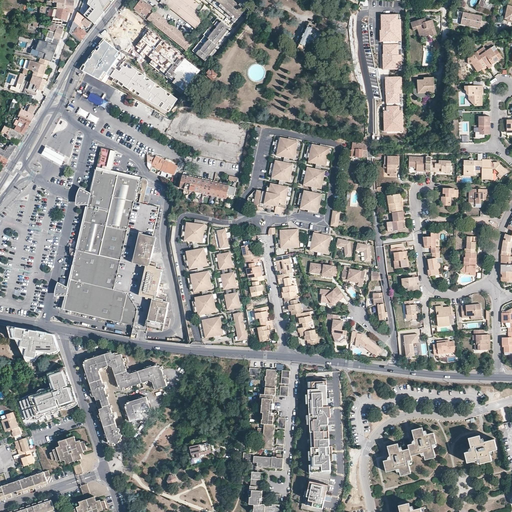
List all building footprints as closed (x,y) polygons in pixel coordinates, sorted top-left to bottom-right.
[(111,0),(90,0),(89,5),(92,7),(88,15),(95,20),(99,14),(111,0)] [(147,19),(165,33),(183,47),(186,50),(192,42),(169,23),(154,11),(152,13),(151,11),(153,8),(146,3),(145,4),(141,0),(134,9),(141,14),(141,13),(143,15),(142,16),(145,18),(149,13),(151,14),(147,19)] [(162,0),(161,1),(195,29),(204,18),(194,10),(199,4),(193,0),(162,0)] [(206,0),(235,22),(240,16),(221,0),(206,0)] [(221,0),(240,16),(243,12),(229,0),(221,0)] [(233,0),(229,0),(243,12),(245,10),(233,0)] [(40,10),(44,10),(43,13),(45,14),(45,15),(49,16),(50,12),(49,11),(49,9),(46,8),(46,6),(40,6),(40,10)] [(59,26),(61,20),(66,21),(69,9),(57,8),(53,25),(59,26)] [(84,25),(88,28),(92,22),(88,18),(78,10),(73,21),(76,23),(81,28),(84,25)] [(463,11),(460,24),(480,28),(483,16),(463,11)] [(399,15),(383,15),(382,41),(403,41),(403,21),(399,21),(399,15)] [(437,34),(433,19),(426,21),(425,17),(415,21),(417,26),(419,25),(423,36),(428,35),(432,33),(433,35),(437,34)] [(206,37),(219,20),(217,18),(202,37),(203,38),(192,51),(194,53),(206,37)] [(118,20),(112,28),(125,37),(130,29),(118,20)] [(216,45),(225,34),(230,28),(219,20),(206,37),(194,53),(205,61),(210,55),(217,46),(216,45)] [(64,27),(59,26),(53,25),(43,22),(41,22),(39,27),(47,30),(48,29),(52,30),(51,32),(49,32),(47,38),(53,40),(52,43),(58,45),(64,27)] [(314,25),(309,22),(306,29),(298,47),(304,50),(307,44),(309,44),(310,41),(313,41),(318,31),(328,36),(332,27),(320,22),(320,23),(318,22),(315,23),(314,25)] [(82,39),(83,40),(88,33),(78,25),(73,32),(82,39)] [(73,32),(71,35),(80,42),(82,39),(73,32)] [(150,32),(134,53),(185,92),(201,71),(150,32)] [(217,46),(210,55),(212,57),(228,36),(225,34),(216,45),(217,46)] [(107,82),(126,58),(103,41),(85,66),(107,82)] [(47,58),(53,60),(58,45),(52,43),(49,43),(46,51),(49,52),(47,58)] [(400,45),(383,45),(382,69),(403,69),(403,56),(400,56),(400,45)] [(491,48),(486,51),(484,53),(481,48),(477,51),(486,65),(488,68),(493,65),(492,64),(489,60),(491,59),(493,62),(498,59),(497,58),(501,55),(497,50),(494,52),(491,48)] [(477,71),(486,65),(477,51),(467,58),(468,63),(471,63),(477,71)] [(38,62),(31,60),(28,68),(34,71),(33,75),(42,78),(44,73),(48,60),(40,58),(38,62)] [(177,98),(124,62),(121,67),(123,68),(115,80),(166,114),(177,98)] [(208,76),(213,80),(217,75),(212,70),(208,76)] [(41,78),(35,77),(32,76),(30,82),(37,85),(36,88),(42,90),(46,80),(41,78)] [(403,132),(402,77),(386,77),(387,107),(383,107),(383,111),(380,111),(380,117),(384,116),(384,131),(387,131),(387,133),(403,132)] [(435,92),(434,77),(424,77),(424,79),(418,80),(418,88),(419,93),(430,92),(435,92)] [(466,94),(469,95),(469,106),(480,106),(482,103),(482,97),(480,95),(480,92),(482,92),(483,92),(483,86),(464,86),(464,89),(466,91),(466,94)] [(98,105),(102,99),(97,96),(92,93),(88,99),(93,103),(98,105)] [(80,108),(77,113),(86,118),(89,113),(80,108)] [(24,110),(22,116),(32,120),(35,115),(24,110)] [(87,120),(97,123),(99,118),(90,114),(87,120)] [(19,119),(14,129),(24,134),(32,121),(18,116),(17,118),(19,119)] [(479,116),(479,126),(479,134),(483,135),(490,135),(490,133),(490,117),(479,116)] [(20,140),(23,135),(11,129),(5,125),(3,129),(9,132),(8,135),(15,139),(16,138),(20,140)] [(295,156),(298,139),(280,135),(279,138),(278,144),(277,149),(277,153),(285,155),(295,156)] [(0,139),(0,148),(4,151),(6,146),(9,147),(10,145),(9,144),(0,139)] [(312,141),(311,144),(310,150),(309,156),(308,159),(318,161),(327,162),(330,144),(312,141)] [(9,147),(6,146),(4,151),(0,148),(0,154),(2,156),(1,160),(6,163),(17,146),(10,142),(9,144),(10,145),(9,147)] [(351,153),(351,156),(367,157),(367,147),(365,145),(363,144),(357,143),(352,143),(351,153)] [(156,263),(149,262),(150,256),(151,256),(154,246),(152,246),(154,236),(153,236),(153,234),(154,231),(159,210),(160,207),(145,203),(142,202),(146,186),(147,185),(148,185),(149,184),(150,182),(149,181),(148,179),(147,179),(146,178),(145,178),(143,179),(142,180),(112,173),(107,172),(108,169),(113,171),(118,151),(103,147),(98,169),(88,210),(79,246),(73,274),(64,308),(79,312),(85,313),(117,321),(125,323),(131,324),(134,325),(135,322),(142,324),(145,324),(148,325),(161,328),(162,325),(164,317),(165,318),(167,309),(166,309),(168,301),(165,301),(167,296),(160,294),(161,290),(157,289),(159,279),(158,279),(160,269),(154,268),(156,263)] [(59,164),(61,165),(65,158),(62,157),(58,154),(56,153),(51,151),(49,150),(46,148),(42,155),(45,157),(48,158),(52,160),(55,162),(59,164)] [(155,166),(154,167),(160,170),(165,160),(156,156),(154,158),(147,155),(147,162),(155,166)] [(384,156),(384,164),(388,164),(388,167),(387,173),(390,173),(397,173),(397,168),(397,165),(399,165),(399,157),(384,156)] [(409,157),(409,167),(417,167),(417,171),(426,171),(426,167),(431,168),(431,160),(431,157),(409,157)] [(281,178),(290,180),(294,161),(284,160),(276,158),(275,161),(274,167),(273,172),(273,176),(281,178)] [(482,178),(492,178),(492,167),(495,168),(500,171),(500,172),(504,175),(508,169),(498,162),(491,161),(491,159),(487,159),(487,163),(482,162),(482,169),(482,178)] [(167,172),(167,171),(177,176),(182,163),(179,163),(177,166),(165,160),(160,170),(167,172)] [(435,171),(435,168),(441,168),(441,171),(446,171),(446,173),(450,173),(451,160),(431,160),(431,168),(431,171),(435,171)] [(464,172),(474,172),(474,169),(482,169),(482,162),(482,160),(464,160),(464,172)] [(307,167),(306,173),(305,178),(304,182),(314,184),(322,186),(326,168),(317,166),(307,164),(307,167)] [(73,274),(79,246),(88,210),(98,169),(96,169),(90,192),(89,199),(88,201),(88,203),(87,204),(83,222),(75,254),(68,286),(67,288),(65,295),(62,308),(63,308),(64,308),(73,274)] [(108,169),(107,172),(112,173),(142,180),(142,178),(139,177),(113,171),(108,169)] [(182,175),(179,188),(211,195),(214,182),(182,175)] [(271,184),(270,190),(266,190),(257,188),(254,206),(264,208),(264,206),(276,207),(275,211),(282,212),(282,209),(286,210),(287,205),(280,204),(281,200),(282,201),(282,202),(286,202),(289,185),(280,183),(271,181),(271,184)] [(235,196),(237,188),(214,182),(211,195),(226,198),(226,197),(229,197),(229,195),(235,196)] [(89,191),(80,186),(80,187),(78,190),(77,193),(76,196),(76,200),(76,203),(76,204),(85,204),(87,204),(88,203),(88,201),(89,199),(90,192),(89,191)] [(445,204),(450,205),(450,196),(458,196),(458,189),(454,189),(454,188),(443,187),(443,195),(441,195),(441,201),(445,201),(445,204)] [(302,202),(301,206),(320,209),(323,191),(313,189),(305,188),(304,191),(303,197),(302,202)] [(478,192),(476,192),(476,190),(476,188),(469,188),(469,202),(476,202),(481,203),(482,199),(483,198),(483,192),(486,192),(488,192),(488,188),(478,188),(478,190),(478,192)] [(389,203),(391,202),(392,212),(403,210),(402,201),(400,201),(399,193),(388,194),(389,203)] [(340,210),(332,210),(330,225),(338,226),(340,210)] [(392,231),(404,229),(403,219),(405,219),(403,210),(392,212),(393,221),(391,221),(392,231)] [(183,241),(191,242),(202,243),(204,225),(185,223),(185,227),(184,233),(183,238),(183,241)] [(219,248),(228,247),(225,229),(216,231),(219,248)] [(290,231),(290,232),(285,233),(285,231),(278,232),(280,250),(287,249),(287,248),(292,247),(292,249),(299,248),(297,230),(290,231)] [(429,244),(429,242),(432,242),(432,246),(432,252),(433,252),(440,252),(440,248),(436,248),(436,246),(436,238),(440,238),(440,231),(431,232),(431,235),(423,235),(424,244),(429,244)] [(326,236),(326,237),(321,236),(321,235),(313,233),(312,237),(311,242),(310,248),(310,251),(318,253),(318,251),(323,252),(323,254),(328,254),(331,236),(326,236)] [(509,251),(510,241),(511,241),(511,233),(511,234),(505,233),(504,237),(506,237),(505,240),(503,240),(502,246),(501,251),(503,251),(503,254),(511,255),(511,251),(509,251)] [(477,248),(476,248),(476,241),(477,241),(478,235),(467,235),(467,248),(466,248),(465,252),(466,252),(477,252),(477,248)] [(342,247),(342,246),(344,247),(345,257),(352,256),(350,242),(347,241),(347,240),(337,238),(336,246),(342,247)] [(361,251),(363,251),(365,261),(371,260),(369,247),(369,245),(367,245),(367,244),(356,241),(355,250),(361,251)] [(242,246),(243,252),(241,252),(242,261),(247,260),(259,258),(258,253),(254,254),(252,244),(242,246)] [(391,252),(394,251),(395,260),(396,260),(397,264),(401,263),(401,266),(408,266),(407,257),(406,257),(406,254),(408,254),(407,250),(404,250),(404,246),(391,248),(391,252)] [(207,266),(204,249),(193,250),(185,252),(186,256),(187,261),(188,267),(189,270),(197,268),(207,266)] [(218,270),(232,267),(229,252),(215,255),(218,270)] [(439,274),(438,268),(437,263),(436,257),(440,257),(440,252),(433,252),(433,257),(428,257),(429,264),(430,269),(428,269),(428,271),(429,273),(429,276),(433,275),(439,274)] [(476,265),(475,265),(475,262),(476,262),(477,252),(466,252),(466,256),(464,256),(464,266),(461,269),(465,272),(467,271),(470,271),(470,274),(476,274),(476,265)] [(511,263),(509,263),(509,259),(511,259),(511,255),(503,254),(501,254),(501,264),(501,272),(501,279),(502,280),(511,279),(511,263)] [(259,258),(247,260),(248,268),(245,268),(247,279),(249,278),(259,276),(257,266),(256,266),(255,263),(259,262),(259,258)] [(278,266),(278,271),(280,271),(281,276),(277,276),(277,281),(289,279),(288,271),(291,270),(289,260),(275,263),(276,267),(278,266)] [(322,275),(323,273),(325,274),(325,275),(332,276),(337,276),(338,267),(313,264),(312,273),(322,275)] [(348,278),(348,281),(358,282),(358,284),(363,285),(365,271),(350,269),(350,270),(344,270),(343,277),(348,278)] [(380,272),(372,270),(372,280),(381,280),(380,272)] [(193,292),(201,291),(211,289),(208,272),(198,273),(190,275),(190,278),(191,284),(192,289),(193,292)] [(222,290),(235,287),(232,272),(219,274),(222,290)] [(403,277),(404,285),(408,285),(408,290),(420,288),(418,275),(403,277)] [(259,276),(249,278),(251,286),(248,287),(250,297),(261,295),(260,288),(261,287),(261,286),(260,285),(259,284),(259,281),(262,280),(262,276),(259,276)] [(283,288),(282,289),(284,299),(296,296),(294,286),(291,286),(289,279),(277,281),(278,285),(282,285),(283,288)] [(67,288),(68,286),(58,281),(57,284),(56,285),(55,288),(55,291),(55,295),(65,295),(67,288)] [(338,289),(334,293),(333,291),(320,290),(320,294),(321,294),(321,302),(326,303),(327,300),(330,301),(333,305),(337,302),(336,300),(339,298),(340,300),(344,297),(338,289)] [(236,292),(223,295),(226,309),(239,307),(236,292)] [(386,319),(386,317),(385,312),(383,298),(382,292),(373,293),(374,304),(378,304),(380,320),(386,319)] [(197,314),(205,313),(215,311),(212,294),(202,295),(194,297),(194,300),(195,306),(196,311),(197,314)] [(301,303),(299,303),(297,296),(296,296),(284,299),(285,302),(288,302),(289,306),(288,307),(288,308),(288,309),(290,309),(291,316),(294,315),(303,313),(301,303)] [(409,318),(417,317),(416,303),(415,303),(414,299),(405,300),(405,304),(407,304),(407,307),(409,318)] [(468,315),(471,314),(482,313),(481,302),(462,304),(463,316),(468,316),(468,315)] [(451,306),(443,306),(443,305),(436,305),(436,310),(437,310),(439,310),(439,313),(437,313),(438,325),(450,324),(449,318),(449,313),(452,313),(451,306)] [(506,311),(502,311),(502,321),(510,321),(511,326),(509,326),(509,331),(511,330),(511,306),(506,309),(506,311)] [(252,319),(256,319),(257,327),(271,325),(270,320),(266,320),(265,317),(266,317),(264,307),(251,310),(252,319)] [(245,339),(244,337),(239,312),(231,314),(231,317),(234,330),(236,340),(245,339)] [(298,325),(300,325),(301,329),(296,329),(297,334),(298,334),(309,331),(307,323),(310,323),(308,312),(303,313),(294,315),(294,320),(297,319),(298,325)] [(327,319),(333,320),(332,332),(334,339),(338,339),(342,337),(342,335),(344,335),(344,331),(342,331),(343,326),(340,326),(341,321),(338,320),(339,315),(328,314),(327,319)] [(209,317),(201,319),(204,337),(222,334),(219,316),(209,317)] [(135,322),(134,325),(134,327),(133,331),(132,337),(138,338),(145,339),(146,333),(147,330),(148,325),(145,324),(142,324),(135,322)] [(267,340),(266,333),(268,333),(267,330),(271,329),(271,325),(257,327),(255,328),(256,332),(257,336),(258,336),(259,342),(267,340)] [(53,335),(16,328),(14,338),(21,339),(20,347),(27,348),(25,356),(35,358),(36,351),(49,353),(58,350),(53,335)] [(477,333),(477,342),(479,342),(479,348),(489,348),(489,342),(487,342),(487,338),(490,338),(490,333),(484,333),(484,328),(474,328),(474,333),(477,333)] [(504,351),(511,350),(511,330),(509,331),(509,336),(502,336),(503,343),(504,343),(504,345),(504,351)] [(304,338),(305,338),(306,340),(307,347),(315,345),(314,340),(315,340),(314,334),(314,331),(309,331),(298,334),(299,337),(303,336),(304,338)] [(365,337),(364,338),(359,334),(357,334),(357,332),(352,331),(351,342),(356,342),(356,344),(360,345),(364,348),(365,348),(373,354),(378,347),(365,337)] [(414,354),(412,341),(419,341),(418,332),(404,334),(407,355),(414,354)] [(434,352),(438,352),(448,351),(455,350),(454,339),(450,340),(446,340),(445,339),(437,339),(437,342),(433,342),(434,352)] [(137,371),(133,372),(130,373),(129,372),(127,371),(126,369),(125,367),(124,362),(123,359),(121,354),(119,355),(116,356),(115,353),(112,354),(111,352),(107,353),(103,355),(98,356),(97,357),(93,358),(87,360),(87,361),(85,362),(83,363),(83,365),(84,367),(86,373),(88,380),(92,390),(94,397),(96,403),(101,401),(104,409),(99,411),(100,414),(102,420),(106,433),(108,437),(109,440),(110,442),(110,444),(113,443),(113,446),(116,445),(116,444),(119,443),(120,440),(123,435),(120,433),(119,432),(121,431),(121,429),(120,428),(118,428),(115,419),(116,418),(116,416),(115,414),(113,414),(111,408),(110,405),(108,397),(107,395),(105,389),(106,387),(106,386),(105,384),(103,384),(99,372),(100,370),(101,369),(102,368),(107,366),(110,366),(111,367),(112,367),(113,367),(118,385),(120,384),(120,387),(121,388),(122,388),(125,387),(125,388),(127,387),(130,386),(137,384),(139,383),(150,379),(151,381),(153,381),(155,388),(167,385),(165,378),(163,375),(161,368),(160,368),(160,366),(159,365),(157,365),(157,364),(155,365),(152,366),(148,367),(137,371)] [(249,369),(248,377),(257,377),(258,370),(249,369)] [(50,376),(53,386),(60,384),(68,407),(77,404),(73,389),(66,370),(50,376)] [(272,426),(273,416),(270,416),(272,396),(274,397),(276,372),(265,371),(264,378),(263,377),(263,382),(264,382),(263,396),(259,395),(258,400),(261,400),(260,414),(262,414),(261,420),(260,420),(260,425),(263,426),(262,430),(257,429),(256,434),(263,435),(262,439),(261,439),(261,443),(262,443),(262,450),(272,451),(274,426),(272,426)] [(287,385),(288,372),(281,372),(280,385),(287,385)] [(306,489),(301,508),(317,511),(322,511),(331,472),(326,378),(313,379),(313,372),(306,373),(311,470),(307,489),(306,489)] [(26,420),(27,422),(68,407),(60,384),(53,386),(45,389),(46,391),(58,387),(65,406),(65,407),(26,420)] [(46,391),(45,389),(36,392),(37,395),(20,401),(26,420),(65,407),(65,406),(58,387),(46,391)] [(286,398),(287,388),(279,387),(278,397),(286,398)] [(19,398),(20,401),(37,395),(36,392),(19,398)] [(127,411),(128,415),(130,421),(142,418),(141,413),(141,412),(142,412),(142,411),(142,410),(144,409),(149,408),(150,407),(146,396),(142,397),(139,398),(129,401),(129,402),(127,403),(125,404),(126,406),(125,406),(126,408),(127,411)] [(17,430),(15,431),(16,435),(17,435),(23,433),(23,432),(18,414),(5,418),(8,429),(14,428),(16,427),(17,430)] [(284,430),(284,420),(277,419),(276,430),(284,430)] [(410,448),(411,456),(424,453),(425,460),(436,457),(432,445),(437,443),(434,432),(424,435),(422,427),(417,429),(412,430),(415,443),(409,444),(410,448)] [(492,461),(490,451),(497,449),(495,439),(482,442),(480,435),(474,436),(469,438),(472,450),(465,452),(467,463),(480,459),(481,463),(492,461)] [(28,436),(17,440),(21,453),(32,449),(28,436)] [(75,459),(78,458),(77,456),(81,455),(81,453),(84,452),(84,451),(88,449),(85,442),(81,443),(80,441),(77,442),(76,441),(73,442),(72,440),(69,441),(68,439),(59,442),(60,444),(57,446),(58,448),(54,450),(55,451),(51,453),(54,461),(57,460),(58,462),(62,460),(63,463),(66,462),(67,464),(76,461),(75,459)] [(211,451),(210,445),(206,446),(206,443),(190,446),(193,458),(201,457),(200,453),(211,451)] [(412,460),(411,456),(410,448),(400,451),(398,443),(393,444),(387,446),(391,459),(384,461),(386,472),(399,468),(401,476),(411,473),(408,461),(412,460)] [(32,449),(21,453),(23,457),(24,457),(26,466),(31,465),(37,463),(32,449)] [(281,470),(282,460),(280,459),(275,459),(275,458),(271,458),(271,459),(253,457),(254,455),(243,454),(243,462),(253,463),(253,465),(257,465),(257,468),(281,470)] [(75,477),(79,475),(80,475),(77,465),(70,467),(74,477),(75,477)] [(40,473),(43,486),(47,484),(50,484),(48,477),(46,471),(44,472),(43,473),(40,473)] [(34,475),(38,487),(41,486),(43,486),(40,473),(38,474),(36,475),(34,475)] [(260,499),(265,500),(266,500),(267,499),(268,498),(268,497),(267,496),(266,496),(265,496),(264,497),(263,497),(263,488),(262,488),(263,474),(253,473),(252,487),(251,487),(250,492),(252,492),(251,499),(250,498),(249,505),(254,506),(253,511),(279,511),(280,506),(272,505),(272,507),(265,506),(264,506),(261,505),(261,506),(260,506),(260,499)] [(176,483),(178,478),(178,476),(173,474),(171,475),(169,480),(169,481),(175,484),(176,483)] [(28,477),(32,489),(35,488),(38,487),(34,475),(32,476),(30,476),(28,477)] [(78,487),(83,485),(79,475),(75,477),(78,487)] [(22,479),(26,491),(30,490),(32,489),(28,477),(26,478),(25,478),(22,479)] [(20,492),(20,493),(24,492),(26,491),(22,479),(20,480),(19,480),(16,481),(20,492)] [(12,482),(10,483),(13,494),(15,493),(20,492),(16,481),(12,482)] [(4,485),(8,497),(10,496),(14,495),(13,494),(10,483),(8,483),(6,484),(4,485)] [(87,495),(84,485),(83,485),(78,487),(77,487),(78,489),(81,497),(87,495)] [(103,511),(105,511),(104,510),(108,509),(105,501),(101,502),(101,500),(97,502),(97,500),(93,502),(93,500),(89,501),(88,499),(80,502),(81,504),(77,505),(78,508),(74,509),(75,511),(71,511),(103,511)] [(50,501),(46,502),(49,511),(55,511),(53,501),(50,501)] [(44,503),(43,502),(40,503),(41,504),(42,511),(49,511),(46,502),(44,503)] [(421,511),(421,507),(411,510),(409,502),(399,505),(401,511),(400,511),(421,511)]
